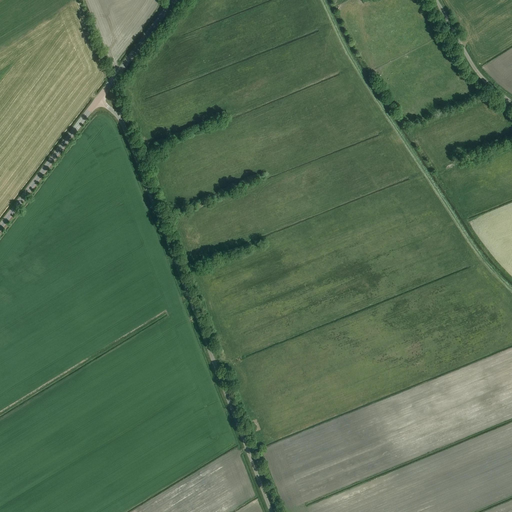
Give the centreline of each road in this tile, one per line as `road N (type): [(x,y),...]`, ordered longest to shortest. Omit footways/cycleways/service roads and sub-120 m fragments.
road 1 (unclassified): [(271,511),(125,129),(98,99)]
road 2 (tertiary): [(0,228),(98,99)]
road 3 (unclassified): [(511,102),(478,73),(436,0)]
road 4 (tertiary): [(98,99),(177,0)]
